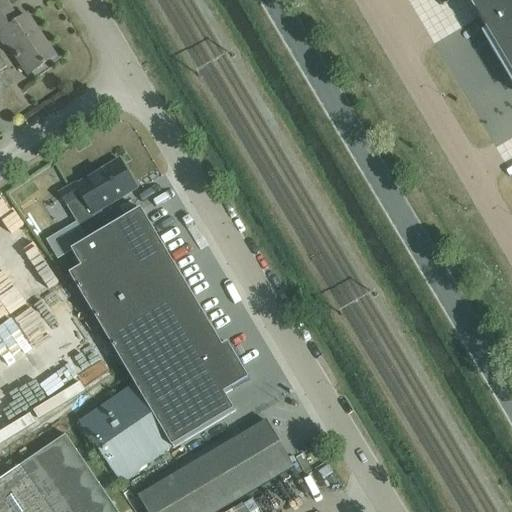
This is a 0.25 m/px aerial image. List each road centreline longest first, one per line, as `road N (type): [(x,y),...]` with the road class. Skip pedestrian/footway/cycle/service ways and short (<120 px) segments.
road 1 (unclassified): [(390,511),(132,76)]
road 2 (tertiary): [(511,406),(270,0)]
road 3 (unclassified): [(368,0),(511,243)]
road 4 (unclassified): [(0,166),(132,76)]
